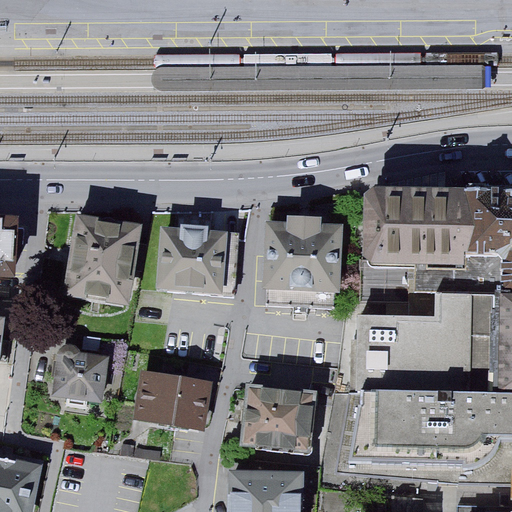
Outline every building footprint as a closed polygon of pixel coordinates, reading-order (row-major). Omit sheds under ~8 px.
[(159,91),(482,89),(482,68),(159,70),(156,71),(154,74),(152,77),(151,80),(151,84),(153,87),(155,90),(159,91)] [(459,193),(365,192),(364,267),(457,269),(459,193)] [(511,194),(465,192),(464,263),(501,264),(501,283),(511,282),(511,194)] [(21,215),(0,213),(0,284),(18,286),(21,215)] [(137,232),(82,222),(70,290),(124,300),(137,232)] [(336,230),(270,228),(268,305),(334,307),(336,230)] [(240,238),(164,231),(159,290),(235,296),(240,238)] [(511,289),(476,288),(475,329),(384,327),(382,387),(511,390),(511,289)] [(110,357),(59,350),(52,398),(103,405),(110,357)] [(207,385),(143,374),(136,414),(200,425),(207,385)] [(316,396),(249,388),(243,443),(310,451),(316,396)] [(511,399),(373,400),(373,448),(511,447),(511,399)] [(24,511),(35,468),(0,460),(0,511),(24,511)] [(295,511),(297,478),(233,475),(231,511),(295,511)]
